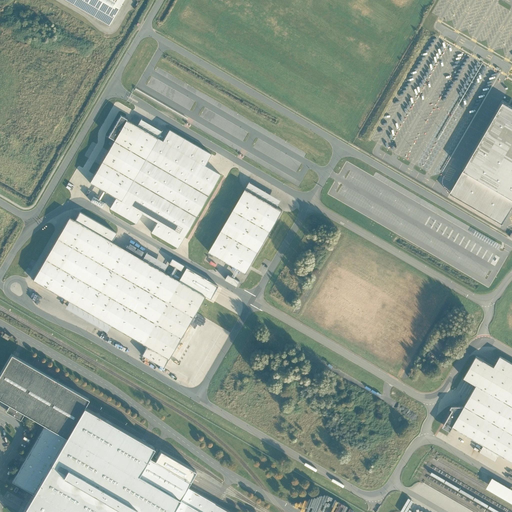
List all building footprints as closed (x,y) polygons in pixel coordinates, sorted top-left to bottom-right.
[(120,0),(67,0),(107,23),(120,0)] [(511,107),(503,102),(463,171),(511,199),(511,107)] [(114,141),(126,120),(121,117),(109,137),(114,141)] [(163,141),(126,120),(114,141),(90,182),(186,237),(222,175),(205,166),(163,141)] [(169,130),(163,141),(205,166),(212,155),(169,130)] [(511,207),(511,199),(463,171),(457,181),(449,195),(502,225),(510,211),(511,207)] [(283,207),(246,186),(209,249),(247,270),(283,207)] [(105,202),(93,195),(90,201),(102,207),(105,202)] [(74,219),(68,215),(31,279),(69,301),(65,308),(107,332),(111,325),(147,346),(142,356),(164,368),(205,296),(179,281),(112,240),(116,232),(79,211),(74,219)] [(179,270),(182,265),(170,258),(167,263),(179,270)] [(187,268),(179,281),(205,296),(210,299),(218,286),(187,268)] [(240,281),(228,275),(226,279),(237,286),(240,281)] [(438,359),(449,341),(439,334),(428,353),(438,359)] [(65,439),(84,407),(86,404),(89,399),(9,353),(0,367),(0,402),(7,407),(4,412),(19,421),(23,415),(42,426),(65,439)] [(511,362),(499,355),(493,365),(475,355),(463,376),(475,382),(463,404),(450,404),(449,406),(451,408),(441,426),(448,430),(451,425),(511,460),(511,362)] [(422,387),(425,381),(416,377),(413,382),(422,387)] [(154,448),(84,407),(65,439),(42,426),(9,482),(33,495),(23,511),(203,511),(181,499),(138,475),(148,457),(154,448)] [(155,461),(190,482),(197,471),(162,451),(155,461)] [(181,499),(189,484),(190,483),(190,482),(155,461),(148,457),(138,475),(181,499)] [(511,488),(492,477),(486,487),(511,501),(511,488)] [(236,511),(189,484),(181,499),(203,511),(236,511)]
